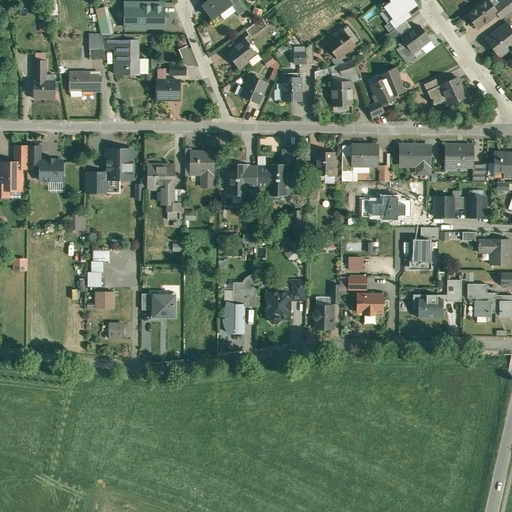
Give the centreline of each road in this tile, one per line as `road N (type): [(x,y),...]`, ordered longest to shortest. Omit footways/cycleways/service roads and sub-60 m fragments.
road 1 (residential): [(511,345),(350,342),(153,369),(0,352)]
road 2 (unclassified): [(511,129),(229,128)]
road 3 (unclassified): [(229,128),(0,126)]
road 4 (residential): [(427,0),(511,125)]
road 5 (residential): [(229,128),(182,7)]
